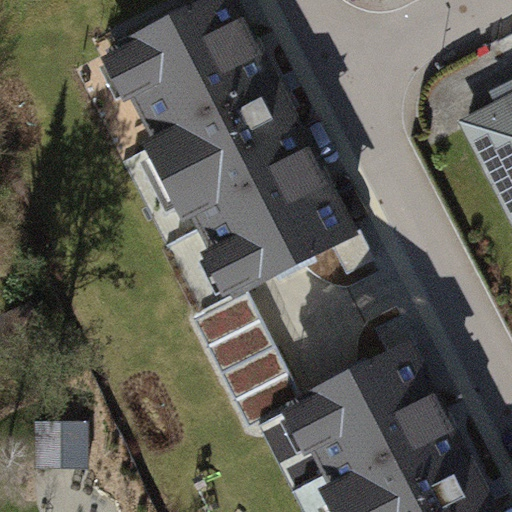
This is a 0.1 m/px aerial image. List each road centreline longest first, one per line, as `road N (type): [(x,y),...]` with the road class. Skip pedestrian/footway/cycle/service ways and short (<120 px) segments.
road 1 (residential): [(357,76),(511,396)]
road 2 (unknown): [(224,321),(418,201)]
road 3 (residential): [(487,0),(357,76)]
